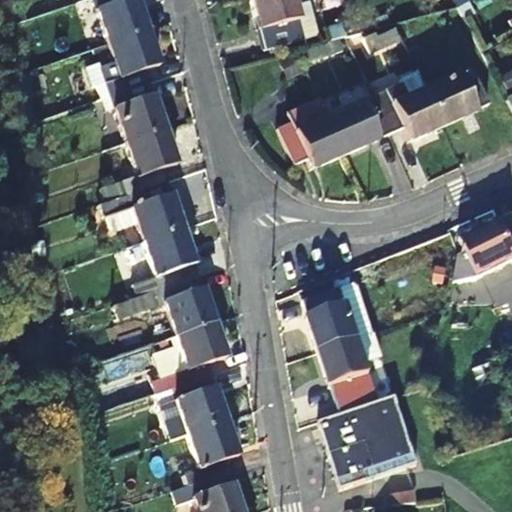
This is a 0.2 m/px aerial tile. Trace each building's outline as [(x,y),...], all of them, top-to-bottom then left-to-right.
[(93,0),(109,45),(146,32),(136,1),(135,0),(93,0)] [(288,0),(247,0),(256,33),(260,33),(264,50),(299,41),(288,0)] [(107,85),(111,96),(147,83),(143,71),(158,67),(146,32),(109,45),(121,81),(107,85)] [(425,91),(441,128),(475,113),(486,107),(471,71),(425,91)] [(401,86),(373,98),(387,132),(400,126),(407,143),(441,128),(425,91),(417,73),(398,80),(401,86)] [(127,144),(166,129),(156,99),(153,100),(147,83),(111,96),(127,144)] [(511,93),(503,99),(511,114),(511,93)] [(327,117),(318,97),(285,111),(290,120),(275,127),(291,164),(304,158),(308,168),(342,154),(327,117)] [(327,117),(342,154),(376,140),(374,137),(387,132),(373,98),(327,117)] [(132,194),(167,182),(163,169),(177,164),(166,129),(127,144),(139,178),(129,182),(132,194)] [(132,194),(148,241),(184,228),(174,196),(167,182),(132,194)] [(511,216),(459,243),(461,247),(476,282),(510,264),(511,263),(511,216)] [(148,241),(163,287),(196,275),(210,270),(205,258),(195,261),(184,228),(148,241)] [(483,295),(476,282),(461,247),(450,308),(474,302),(472,298),(483,295)] [(163,287),(179,337),(215,323),(205,291),(202,292),(196,275),(163,287)] [(305,307),(320,355),(378,333),(362,286),(305,307)] [(511,335),(495,291),(483,295),(472,298),(474,302),(496,363),(511,354),(511,335)] [(174,391),(211,378),(206,365),(227,357),(215,323),(179,337),(190,371),(170,379),(174,391)] [(378,333),(320,355),(332,388),(336,387),(347,416),(383,402),(370,364),(387,358),(378,333)] [(216,391),(211,378),(174,391),(191,439),(231,425),(219,390),(216,391)] [(347,416),(322,424),(346,491),(404,470),(423,462),(399,396),(383,402),(347,416)] [(242,460),(231,425),(191,439),(203,474),(187,479),(191,490),(228,478),(225,467),(242,460)] [(233,490),(228,478),(191,490),(198,511),(244,511),(236,489),(233,490)]
